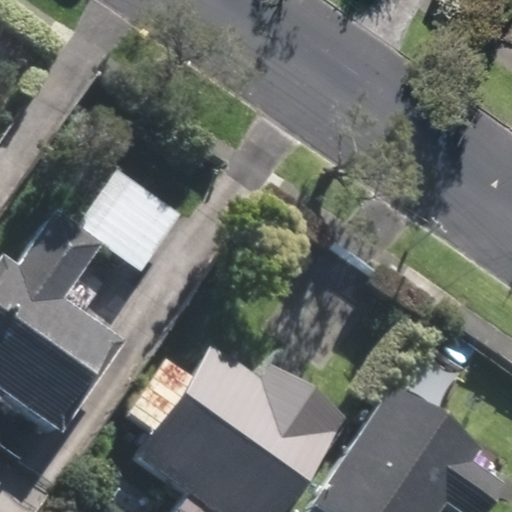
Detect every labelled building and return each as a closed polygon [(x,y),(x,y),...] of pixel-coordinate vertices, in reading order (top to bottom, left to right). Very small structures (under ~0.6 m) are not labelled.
[(81,224),(144,268),(184,213),(120,167),(81,224)] [(63,297),(100,241),(51,208),(13,263),(0,254),(0,395),(3,392),(59,431),(124,339),(63,297)] [(176,511),(271,511),(329,429),(251,376),(243,389),(195,356),(115,470),(176,511)] [(466,511),(485,511),(507,480),(475,457),(482,445),(389,383),(309,502),(324,511),(437,511),(447,498),(466,511)] [(101,511),(150,511),(158,501),(110,471),(89,504),(101,511)]
